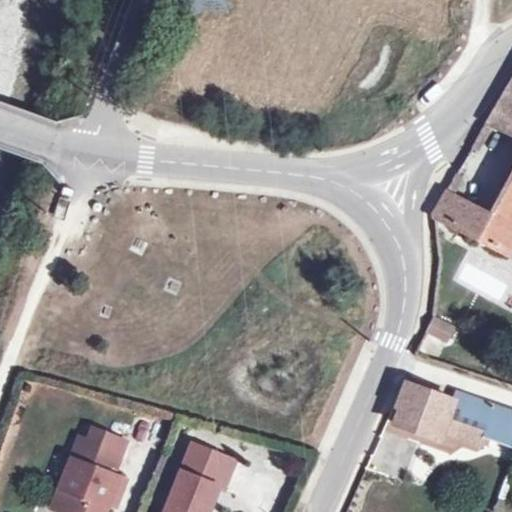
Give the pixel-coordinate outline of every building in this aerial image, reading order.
[(511,168),(485,219),(443,196),(427,223),(501,264),(511,244),(511,79),(481,133),(511,150),(511,168)] [(430,320),(425,337),(448,347),(455,329),(430,320)] [(437,446),(447,415),(451,405),(409,392),(400,414),(404,415),(399,432),(437,446)] [(496,446),(506,415),(453,397),(451,405),(447,415),(487,430),(483,442),(496,446)] [(511,441),(511,417),(506,415),(496,446),(509,450),(511,441)] [(111,511),(112,511),(123,485),(117,482),(130,449),(98,436),(93,448),(83,469),(76,466),(55,511),(111,511)] [(85,445),(76,466),(83,469),(93,448),(85,445)] [(215,493),(227,498),(237,470),(197,453),(172,511),(214,511),(216,509),(209,507),(215,493)] [(119,511),(130,487),(123,485),(112,511),(114,511),(119,511)] [(390,508),(400,511),(413,511),(417,503),(395,495),(390,508)]
